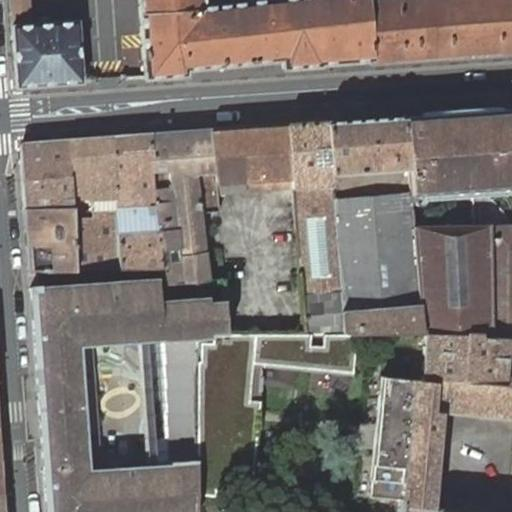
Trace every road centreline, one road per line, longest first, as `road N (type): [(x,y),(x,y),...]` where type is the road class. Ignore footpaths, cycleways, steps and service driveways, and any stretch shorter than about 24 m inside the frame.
road 1 (secondary): [(511,77),(0,114)]
road 2 (residential): [(24,511),(0,167)]
